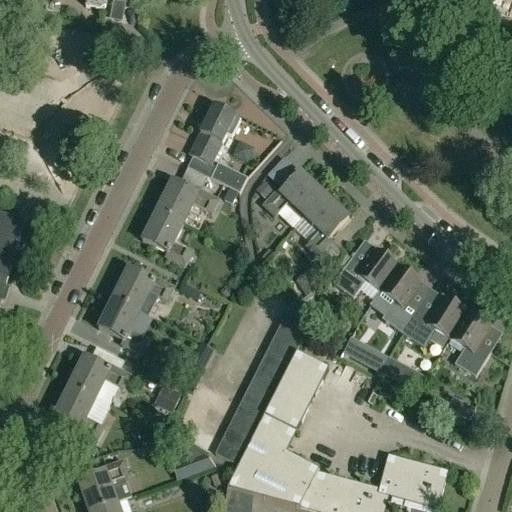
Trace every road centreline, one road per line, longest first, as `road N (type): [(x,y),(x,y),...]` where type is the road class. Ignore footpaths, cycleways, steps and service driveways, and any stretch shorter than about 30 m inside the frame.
road 1 (residential): [(10,408),(171,89),(186,68),(241,38)]
road 2 (secondary): [(241,38),(349,160),(443,242),(511,285)]
